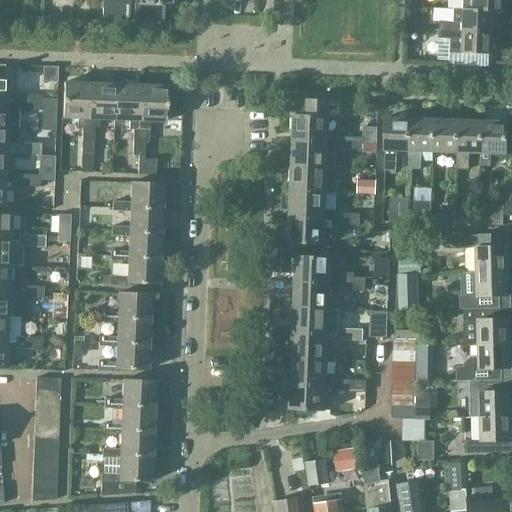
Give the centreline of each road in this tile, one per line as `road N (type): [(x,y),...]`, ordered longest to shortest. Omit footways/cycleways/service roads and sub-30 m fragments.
road 1 (residential): [(187,511),(204,120)]
road 2 (residential): [(14,509),(16,392),(0,391)]
